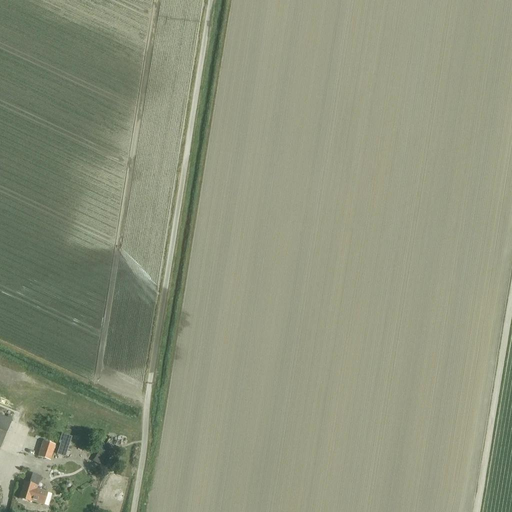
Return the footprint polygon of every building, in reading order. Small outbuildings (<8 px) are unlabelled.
[(0,445),(10,421),(3,418),(6,413),(0,410),(0,445)] [(60,444),(57,455),(64,458),(71,437),(62,434),(59,444),(60,444)] [(42,441),(37,457),(49,460),(54,445),(42,441)] [(104,469),(110,459),(99,451),(92,461),(104,469)] [(87,463),(91,456),(83,452),(79,458),(87,463)] [(23,483),(18,499),(29,502),(29,501),(43,505),(46,492),(35,489),(36,487),(35,486),(36,481),(38,481),(39,476),(32,474),(30,479),(28,484),(23,483)]
